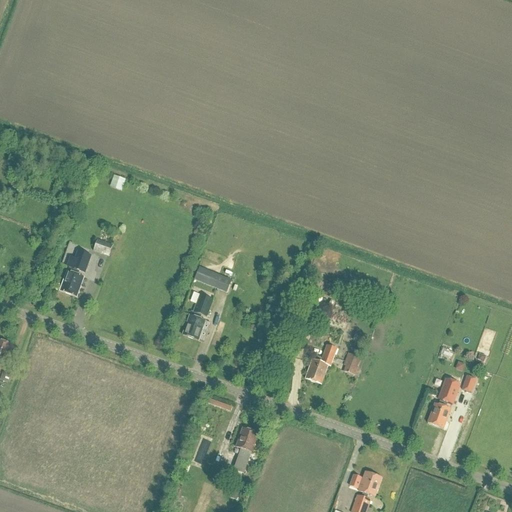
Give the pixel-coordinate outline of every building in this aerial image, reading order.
[(108,258),(112,247),(97,241),(93,252),(108,258)] [(85,275),(91,258),(77,253),(71,270),(85,275)] [(246,271),(252,273),(254,267),(248,265),(246,271)] [(227,295),(232,282),(199,269),(195,282),(227,295)] [(76,298),(83,279),(67,273),(60,292),(76,298)] [(319,289),(324,275),(320,274),(315,288),(319,289)] [(309,310),(314,293),(310,292),(305,308),(309,310)] [(208,318),(214,301),(200,296),(194,313),(192,313),(183,336),(198,341),(205,322),(200,321),(202,316),(208,318)] [(366,346),(369,339),(356,333),(353,341),(366,346)] [(0,362),(6,365),(13,347),(0,342),(0,362)] [(330,368),(336,350),(327,346),(322,359),(315,357),(313,362),(312,361),(305,380),(322,386),(328,367),(330,368)] [(355,377),(361,360),(348,355),(344,364),(348,366),(345,374),(355,377)] [(0,382),(7,385),(11,376),(3,373),(0,381),(0,382)] [(466,378),(461,393),(471,396),(476,382),(466,378)] [(431,415),(427,424),(443,430),(450,411),(445,410),(447,404),(452,406),(458,390),(459,387),(459,385),(447,381),(446,381),(444,385),(442,391),(439,401),(440,402),(438,407),(434,405),(431,415)] [(251,454),(258,435),(242,430),(236,448),(251,454)] [(223,482),(227,470),(217,466),(213,478),(223,482)] [(362,499),(358,498),(352,511),(367,511),(371,502),(367,501),(368,496),(375,499),(381,480),(365,475),(363,482),(361,481),(362,479),(354,477),(350,488),(358,491),(360,485),(362,486),(359,493),(364,495),(362,499)]
